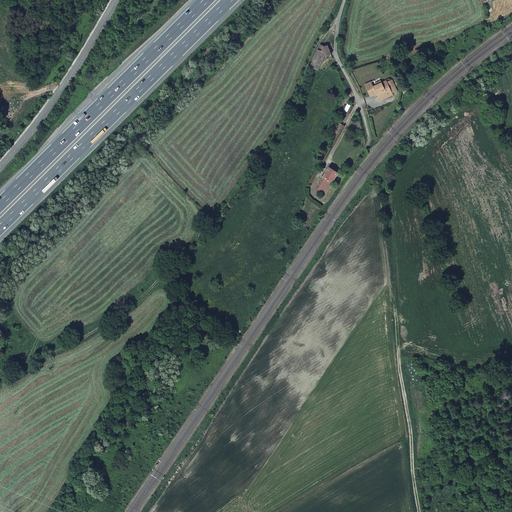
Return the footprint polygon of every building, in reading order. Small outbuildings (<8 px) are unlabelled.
[(320,44),(310,67),(318,71),(324,58),(332,54),(331,52),(328,45),(325,46),(320,44)] [(385,85),(380,87),(371,90),(370,87),(364,89),(368,99),(374,97),(377,104),(379,103),(391,99),(385,85)] [(325,177),(334,183),(340,174),(331,168),(325,177)] [(330,189),(334,183),(325,177),(322,181),(320,183),(330,189)] [(326,194),(330,189),(320,183),(320,184),(321,185),(319,189),(326,194)]
